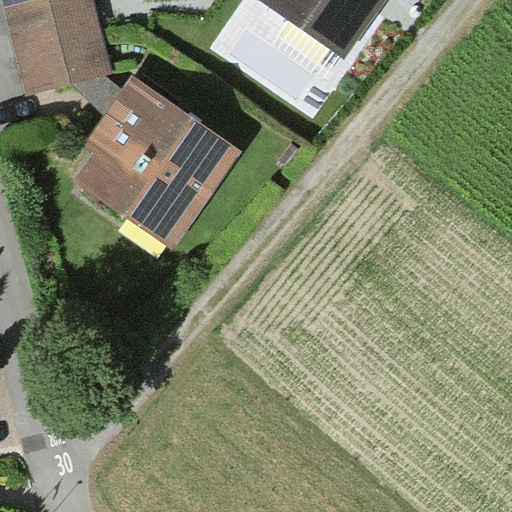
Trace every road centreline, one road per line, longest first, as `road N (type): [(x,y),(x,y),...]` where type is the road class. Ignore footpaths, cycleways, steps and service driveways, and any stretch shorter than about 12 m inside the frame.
road 1 (track): [(465,0),(61,483),(68,511)]
road 2 (residential): [(0,254),(61,483)]
